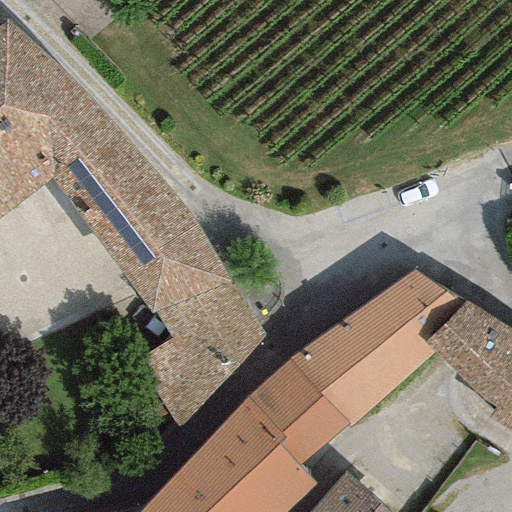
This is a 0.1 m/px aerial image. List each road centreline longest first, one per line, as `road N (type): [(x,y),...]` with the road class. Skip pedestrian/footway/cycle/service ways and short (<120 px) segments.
road 1 (residential): [(348,268),(257,243),(211,213),(7,0)]
road 2 (residential): [(40,511),(160,480),(334,310),(348,268)]
road 3 (residential): [(511,311),(408,233)]
road 4 (residential): [(408,233),(511,167)]
